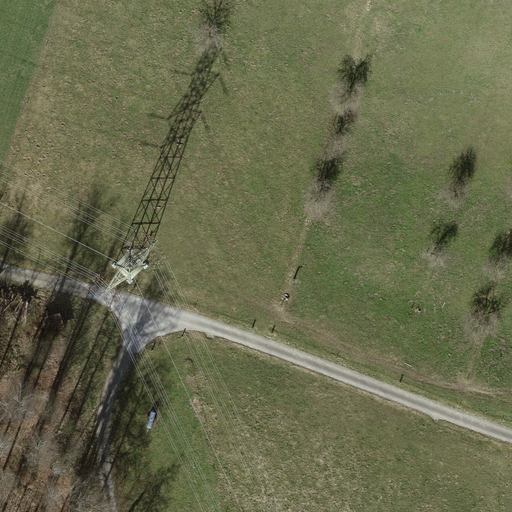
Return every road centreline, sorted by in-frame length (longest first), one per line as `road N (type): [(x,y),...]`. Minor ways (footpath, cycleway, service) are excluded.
road 1 (track): [(0,266),(216,327),(511,435)]
road 2 (track): [(112,511),(99,420),(142,306)]
